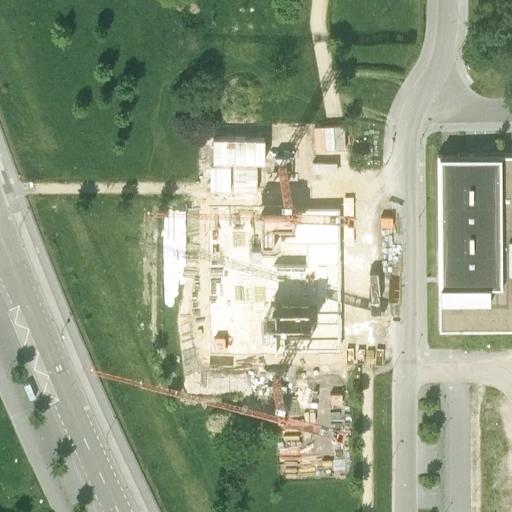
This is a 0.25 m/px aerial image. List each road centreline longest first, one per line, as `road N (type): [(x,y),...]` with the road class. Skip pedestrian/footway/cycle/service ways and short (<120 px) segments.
road 1 (unclassified): [(449,0),(446,46),(415,107),(406,159),(405,511)]
road 2 (tertiary): [(117,511),(0,241)]
